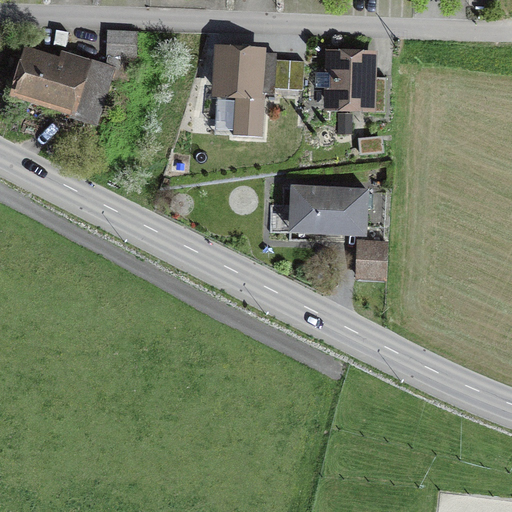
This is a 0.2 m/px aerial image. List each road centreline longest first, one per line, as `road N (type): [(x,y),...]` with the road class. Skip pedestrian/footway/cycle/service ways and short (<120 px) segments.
road 1 (tertiary): [(511,403),(0,154)]
road 2 (residential): [(0,17),(511,28)]
road 3 (track): [(0,192),(336,368)]
